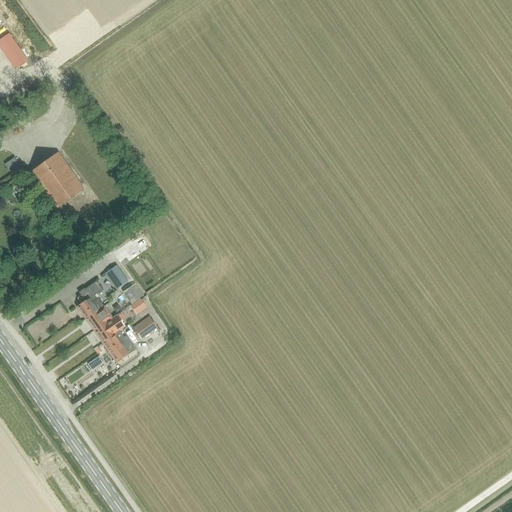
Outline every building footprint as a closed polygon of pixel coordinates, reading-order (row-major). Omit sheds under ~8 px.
[(54,210),(83,190),(58,154),(29,174),(54,210)] [(12,176),(22,170),(15,160),(5,167),(12,176)] [(128,282),(116,266),(110,270),(117,280),(114,283),(118,289),(128,282)] [(85,320),(104,307),(97,299),(96,299),(94,296),(102,291),(95,282),(82,292),(83,294),(77,298),(81,305),(76,308),(76,309),(77,308),(85,320)] [(131,305),(140,298),(132,287),(122,293),(131,305)] [(140,298),(131,305),(130,306),(136,315),(146,308),(140,298)] [(112,319),(104,307),(85,320),(93,332),(112,319)] [(112,319),(93,332),(102,344),(120,331),(119,331),(125,327),(116,315),(112,319)] [(149,317),(133,329),(140,339),(156,327),(149,317)] [(120,331),(102,344),(115,362),(115,363),(128,354),(127,353),(127,354),(123,347),(122,347),(118,341),(124,337),(120,331)]
